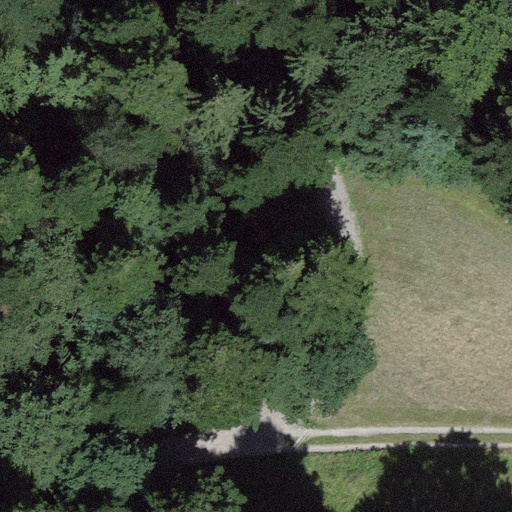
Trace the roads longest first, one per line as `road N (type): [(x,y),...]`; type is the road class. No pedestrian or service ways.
road 1 (track): [(302,445),(369,333),(350,237),(196,0)]
road 2 (track): [(302,445),(65,492),(0,494)]
road 3 (track): [(511,438),(302,445)]
